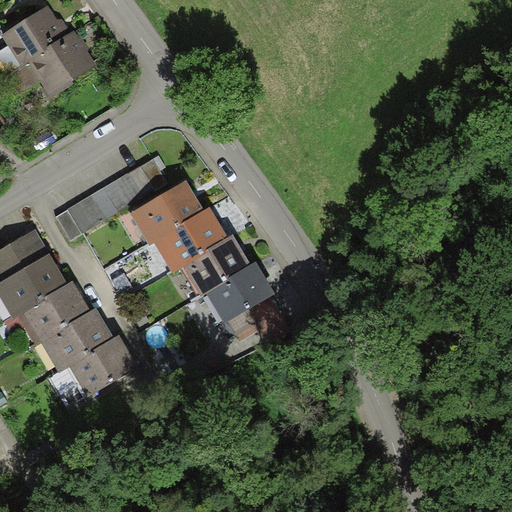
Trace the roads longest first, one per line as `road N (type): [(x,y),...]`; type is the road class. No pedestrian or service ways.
road 1 (unclassified): [(182,93),(312,268),(380,393),(403,511)]
road 2 (residential): [(182,93),(0,202)]
